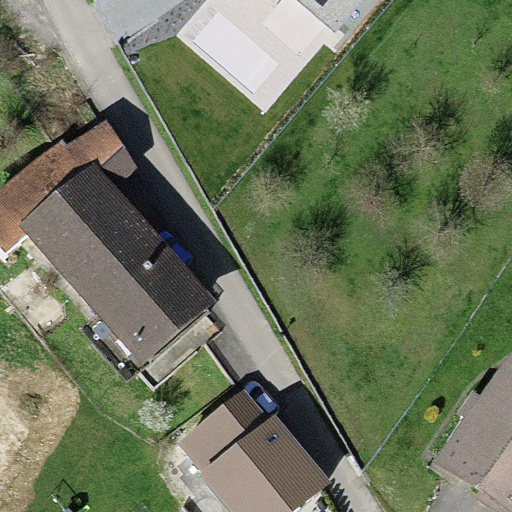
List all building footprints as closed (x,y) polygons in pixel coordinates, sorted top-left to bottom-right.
[(296,0),(336,32),(362,0),(296,0)] [(100,125),(0,196),(0,248),(31,237),(99,179),(124,158),(100,125)] [(99,179),(31,237),(139,363),(208,304),(99,179)] [(511,511),(511,363),(442,463),(511,511)] [(227,402),(180,449),(245,511),(281,511),(310,483),(227,402)]
